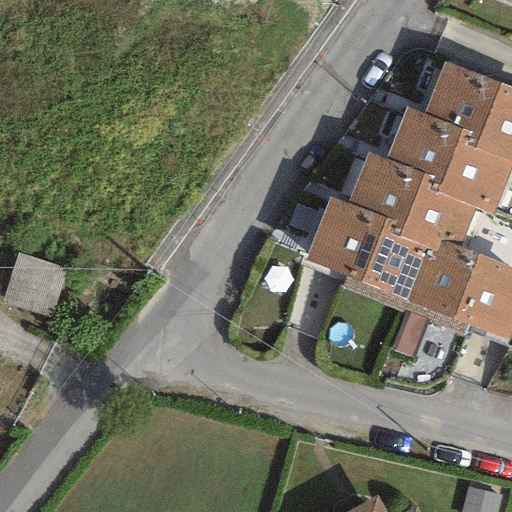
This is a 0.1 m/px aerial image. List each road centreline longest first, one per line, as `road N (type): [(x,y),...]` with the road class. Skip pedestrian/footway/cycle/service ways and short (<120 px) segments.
road 1 (residential): [(135,350),(396,0)]
road 2 (residential): [(135,350),(511,449)]
road 3 (residential): [(12,511),(135,350)]
